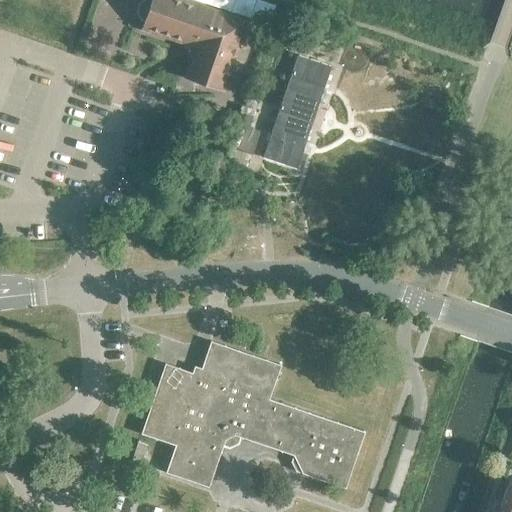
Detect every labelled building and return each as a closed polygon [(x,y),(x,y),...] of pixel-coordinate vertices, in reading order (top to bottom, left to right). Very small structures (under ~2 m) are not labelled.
[(181,0),(142,0),(141,1),(140,2),(138,4),(138,6),(137,8),(137,9),(137,10),(137,12),(137,13),(138,14),(138,16),(139,17),(141,19),(142,20),(144,21),(145,21),(142,29),(185,43),(185,44),(185,45),(185,48),(185,49),(185,51),(186,52),(186,53),(187,54),(188,55),(190,56),(192,57),(185,77),(223,90),(246,22),(181,0)] [(297,55),(263,157),(297,169),(332,67),(297,55)] [(181,67),(172,64),(169,73),(178,76),(181,67)] [(247,99),(245,107),(255,111),(258,103),(247,99)] [(242,125),(234,148),(251,154),(259,130),(242,125)] [(234,149),(230,160),(246,166),(250,154),(234,149)] [(201,369),(194,367),(192,374),(164,365),(141,434),(175,446),(166,473),(209,488),(225,441),(234,435),(294,456),(295,456),(299,464),(296,472),(304,474),(304,475),(345,489),(364,432),(268,400),(280,365),(210,342),(201,369)] [(501,493),(498,501),(511,505),(511,481),(511,482),(507,495),(501,493)] [(511,511),(511,505),(498,501),(495,510),(501,511),(511,511)]
